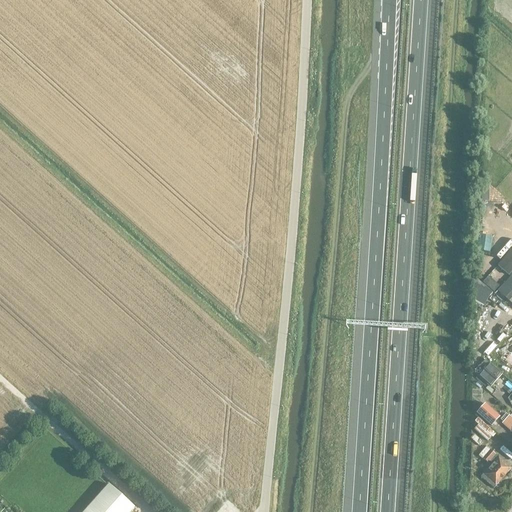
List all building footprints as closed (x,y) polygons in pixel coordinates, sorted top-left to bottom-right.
[(489,250),(492,237),(483,235),(480,248),(489,250)] [(508,277),(511,272),(511,248),(497,266),(508,277)] [(511,275),(507,282),(505,280),(507,278),(500,271),(497,274),(506,283),(498,292),(511,304),(511,275)] [(473,373),(490,387),(502,374),(485,360),(473,373)] [(485,402),(476,412),(491,425),(499,415),(485,402)] [(481,421),(475,430),(488,438),(493,429),(481,421)] [(498,458),(487,448),(479,456),(483,459),(490,466),(481,477),(494,489),(511,469),(498,458)] [(108,484),(83,511),(129,511),(134,507),(108,484)]
